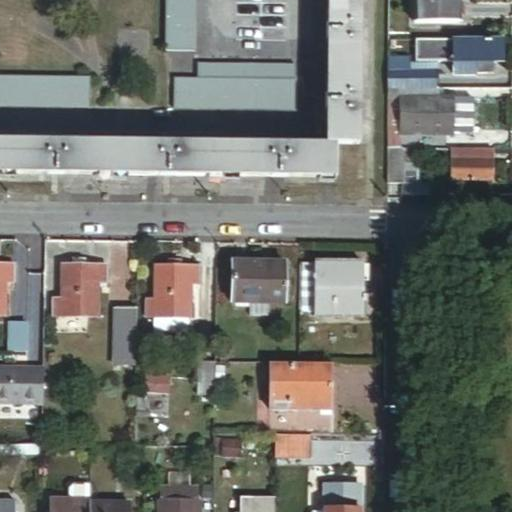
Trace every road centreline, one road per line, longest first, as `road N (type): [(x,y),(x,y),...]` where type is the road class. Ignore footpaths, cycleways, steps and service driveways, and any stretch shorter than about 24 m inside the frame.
road 1 (residential): [(401,223),(0,219)]
road 2 (residential): [(398,511),(401,223)]
